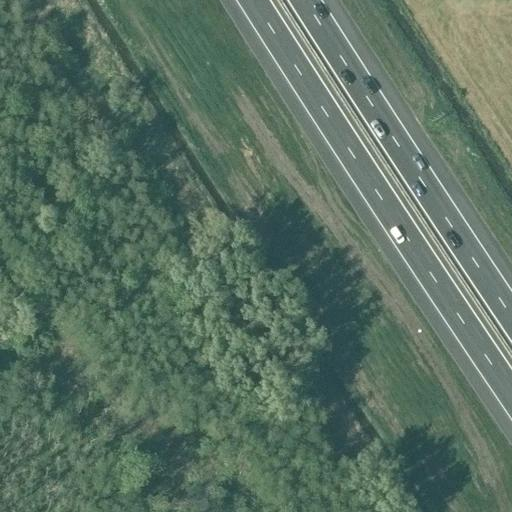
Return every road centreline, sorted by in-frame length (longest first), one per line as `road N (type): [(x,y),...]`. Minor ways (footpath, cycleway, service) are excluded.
road 1 (motorway): [(235,0),(511,420)]
road 2 (motorway): [(511,311),(311,0)]
